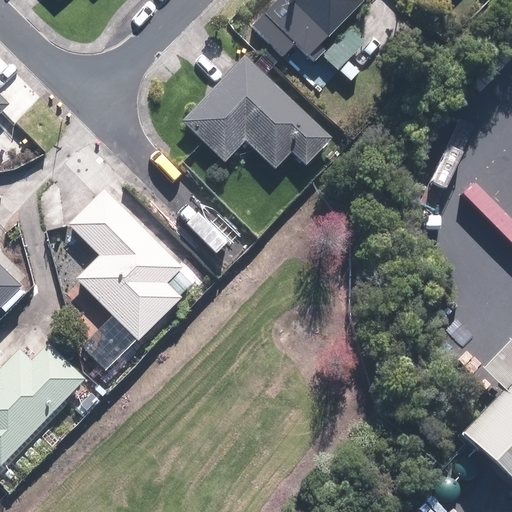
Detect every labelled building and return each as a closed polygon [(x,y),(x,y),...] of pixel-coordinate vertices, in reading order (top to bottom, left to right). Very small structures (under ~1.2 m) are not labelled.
[(314,60),(330,74),(355,47),(334,27),(359,0),(358,0),(274,0),(245,32),(276,61),(285,51),(299,63),(300,61),(307,67),(314,60)] [(237,146),(266,174),(282,157),(297,171),(323,144),(236,61),(173,127),(217,168),(237,146)] [(68,285),(128,346),(172,304),(157,289),(173,274),(95,194),(60,229),(91,261),(68,285)] [(437,214),(419,222),(451,294),(469,286),(437,214)] [(0,303),(10,293),(0,282),(0,303)] [(511,511),(511,338),(483,369),(506,391),(494,403),(464,435),(511,480),(511,511)] [(0,463),(76,385),(39,348),(23,365),(11,353),(0,364),(0,463)] [(78,367),(90,383),(103,373),(91,357),(78,367)] [(448,511),(467,493),(452,478),(419,511),(448,511)]
